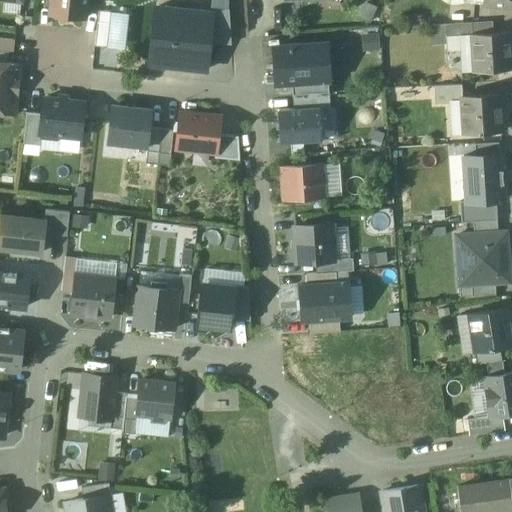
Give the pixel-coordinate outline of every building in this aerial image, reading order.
[(51,0),(50,14),(86,18),(87,0),(51,0)] [(229,8),(212,6),(212,13),(213,13),(210,42),(231,44),(229,8)] [(212,13),(156,7),(150,64),(207,70),(210,42),(213,13),(212,13)] [(112,12),(99,11),(96,46),(108,47),(112,12)] [(472,23),(446,25),(447,37),(472,35),(472,34),(473,34),(472,23)] [(447,37),(446,25),(431,26),(432,45),(447,44),(447,37)] [(473,34),(472,34),(472,35),(474,72),(511,69),(509,32),(473,34)] [(0,39),(0,51),(10,52),(14,53),(15,41),(0,39)] [(329,81),(331,81),(329,45),(276,47),(277,83),(293,83),(329,81)] [(10,52),(0,51),(0,63),(8,64),(10,52)] [(8,64),(0,63),(0,111),(14,113),(19,65),(8,64)] [(293,83),(293,95),(329,93),(329,81),(293,83)] [(462,85),(436,86),(437,103),(462,102),(462,96),(463,96),(462,85)] [(329,93),(293,95),(294,108),(320,107),(330,107),(329,93)] [(463,96),(462,96),(462,102),(464,134),(502,132),(499,94),(463,96)] [(84,103),(45,98),(43,114),(41,134),(42,134),(60,136),(80,138),(84,103)] [(152,110),(112,106),(108,143),(148,148),(150,128),(152,110)] [(294,108),(279,110),(281,143),(303,142),(322,140),(320,107),(294,108)] [(43,114),(27,112),(24,144),(40,146),(41,138),(42,134),(41,134),(43,114)] [(220,117),(181,113),(177,147),(216,152),(220,117)] [(162,129),(150,128),(148,148),(146,164),(158,165),(162,129)] [(174,130),(162,129),(158,165),(170,166),(174,130)] [(303,142),(291,143),(292,155),(304,154),(303,142)] [(498,154),(498,142),(474,143),(475,156),(498,154)] [(501,154),(498,154),(475,156),(464,156),(466,202),(497,201),(504,200),(501,154)] [(283,169),(286,203),(324,200),(321,167),(283,169)] [(498,221),(497,201),(466,202),(461,203),(462,223),(474,223),(498,221)] [(45,221),(44,232),(67,235),(70,209),(47,206),(45,221)] [(73,212),(72,225),(90,226),(91,213),(73,212)] [(45,221),(2,216),(0,229),(0,248),(42,253),(44,232),(45,221)] [(339,259),(351,258),(349,221),(338,221),(339,259)] [(475,235),(499,234),(498,221),(474,223),(475,235)] [(332,224),(294,227),(297,262),(317,261),(335,260),(332,224)] [(510,282),(507,233),(499,234),(475,235),(458,236),(459,261),(471,260),(472,284),(495,282),(510,282)] [(62,292),(74,293),(76,276),(77,259),(66,257),(62,292)] [(335,260),(317,261),(318,273),(336,272),(354,271),(353,259),(335,260)] [(0,272),(0,304),(26,307),(29,276),(0,272)] [(318,273),(307,274),(307,286),(337,284),(336,272),(318,273)] [(72,313),(111,318),(115,280),(97,278),(98,275),(81,274),(81,276),(76,276),(74,293),(72,313)] [(192,276),(180,275),(179,291),(177,302),(189,304),(192,276)] [(496,296),(495,282),(472,284),(461,284),(461,298),(496,296)] [(166,284),(153,283),(152,288),(139,286),(135,325),(174,330),(177,302),(179,291),(166,289),(166,284)] [(307,286),(300,286),(303,321),(310,321),(339,319),(351,318),(348,283),(337,284),(307,286)] [(232,288),(203,284),(199,328),(205,329),(211,325),(217,333),(230,325),(230,319),(234,288),(232,288)] [(248,286),(233,285),(232,288),(234,288),(230,319),(251,321),(248,286)] [(503,309),(469,314),(476,352),(511,346),(511,339),(510,327),(506,328),(503,309)] [(339,319),(310,321),(311,334),(340,332),(339,319)] [(0,348),(21,351),(23,331),(0,328),(0,348)] [(21,351),(0,348),(0,369),(19,371),(21,351)] [(63,371),(62,389),(76,389),(77,372),(63,371)] [(511,373),(485,378),(491,417),(503,415),(511,413),(511,373)] [(117,378),(85,374),(80,416),(112,419),(115,393),(117,378)] [(174,384),(141,380),(137,415),(153,417),(153,421),(164,422),(165,418),(171,419),(174,384)] [(9,394),(0,393),(0,436),(4,437),(9,394)] [(127,394),(115,393),(112,419),(111,429),(123,430),(127,397),(127,394)] [(138,399),(127,397),(123,433),(135,434),(137,415),(138,399)] [(491,417),(467,420),(470,436),(505,430),(503,415),(491,417)] [(113,480),(115,464),(101,462),(99,478),(113,480)] [(511,479),(479,484),(483,506),(483,511),(494,511),(511,509),(511,479)] [(479,484),(457,487),(461,510),(483,506),(479,484)] [(422,511),(419,486),(382,492),(385,511),(422,511)] [(361,511),(359,495),(327,500),(328,511),(361,511)] [(105,496),(66,502),(67,511),(111,511),(111,510),(107,511),(105,496)]
